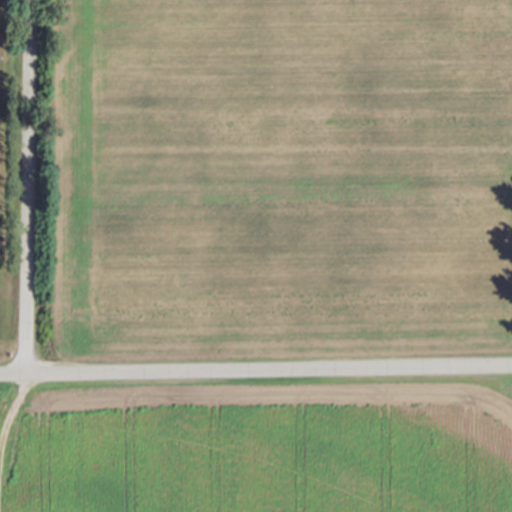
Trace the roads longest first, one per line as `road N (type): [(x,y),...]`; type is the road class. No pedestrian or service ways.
road 1 (residential): [(0,373),(511,364)]
road 2 (residential): [(29,373),(39,0)]
